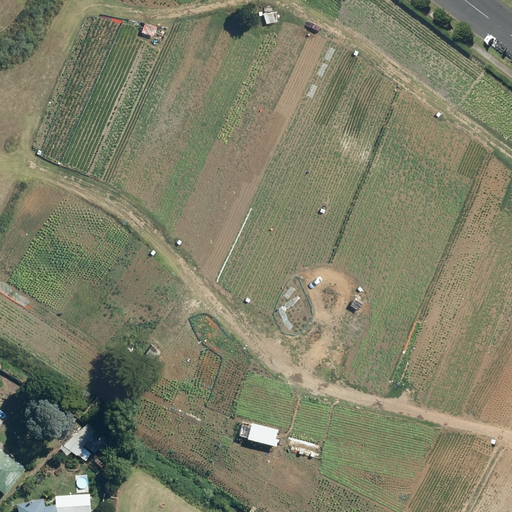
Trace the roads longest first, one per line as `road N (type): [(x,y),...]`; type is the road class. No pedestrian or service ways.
road 1 (track): [(511,430),(321,388),(286,370),(140,218),(36,156),(41,103),(88,8),(222,0)]
road 2 (track): [(297,0),(511,155)]
